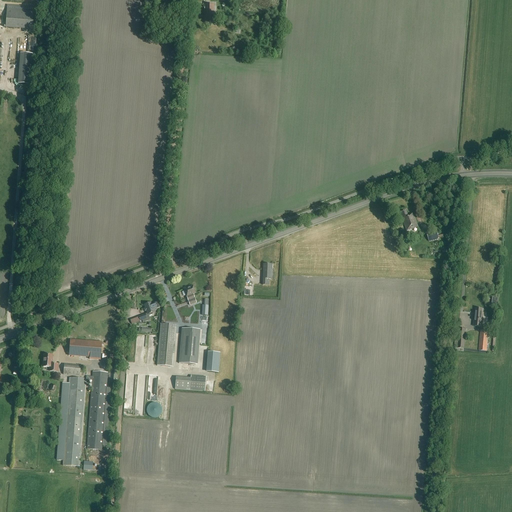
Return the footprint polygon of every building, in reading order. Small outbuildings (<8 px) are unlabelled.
[(175,10),(182,10),(183,2),(175,1),(175,10)] [(206,20),(206,24),(213,24),(213,20),(215,20),(214,14),(214,13),(214,5),(204,5),(204,15),(205,15),(205,17),(204,17),(204,20),(206,20)] [(5,28),(32,30),(33,12),(7,10),(5,28)] [(20,53),(18,84),(31,85),(34,54),(20,53)] [(402,213),(400,214),(406,231),(418,227),(413,214),(408,216),(406,211),(402,212),(402,213)] [(426,235),(428,242),(439,239),(437,232),(426,235)] [(272,279),(272,270),(272,268),(272,265),(271,265),(263,264),(263,265),(263,268),(263,276),(262,285),(268,285),(268,279),(272,279)] [(196,303),(193,295),(196,294),(193,286),(183,290),(184,291),(186,296),(186,297),(190,306),(196,303)] [(150,303),(144,305),(145,309),(144,309),(145,312),(146,311),(147,314),(147,315),(148,314),(148,316),(152,315),(152,313),(155,312),(154,311),(156,310),(154,303),(151,304),(150,303)] [(162,311),(157,366),(173,367),(176,325),(179,326),(181,307),(175,307),(162,306),(162,311)] [(482,325),(483,315),(482,315),(482,309),(476,309),(476,313),(475,313),(474,324),(482,325)] [(147,315),(147,314),(138,317),(134,319),(135,324),(147,319),(146,317),(148,316),(148,314),(147,315)] [(182,329),(179,363),(197,365),(200,330),(182,329)] [(478,351),(487,351),(488,331),(480,331),(478,351)] [(102,342),(70,340),(69,356),(89,358),(89,360),(100,361),(102,342)] [(208,352),(206,372),(218,373),(220,353),(208,352)] [(58,365),(52,364),(53,356),(43,355),(42,367),(49,368),(49,372),(58,372),(58,365)] [(64,375),(80,376),(80,366),(64,365),(64,375)] [(190,376),(190,378),(175,377),(175,390),(205,392),(206,377),(190,376)] [(69,379),(69,384),(62,384),(56,461),(63,461),(63,466),(80,467),(86,381),(92,382),(87,449),(102,450),(102,446),(107,446),(111,389),(106,389),(107,378),(86,377),(86,380),(69,379)] [(152,419),(154,419),(156,419),(158,418),(159,417),(161,415),(162,413),(162,411),(161,409),(161,407),(160,406),(158,405),(156,404),(154,404),(152,404),(150,405),(149,406),(148,407),(147,409),(147,411),(147,413),(148,415),(149,417),(151,418),(152,419)] [(83,471),(92,472),(93,463),(84,462),(83,471)]
